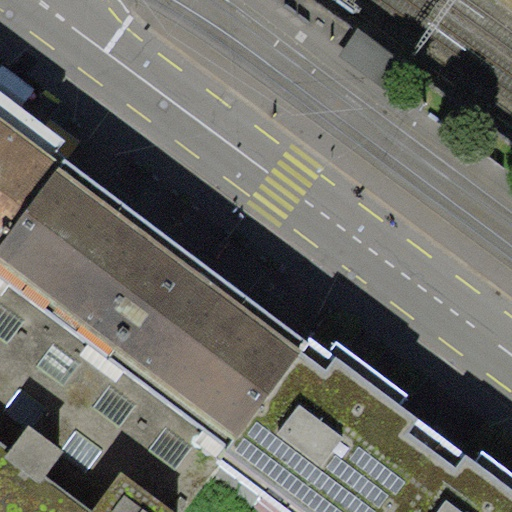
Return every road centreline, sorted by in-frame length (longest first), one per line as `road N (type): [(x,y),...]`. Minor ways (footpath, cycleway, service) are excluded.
road 1 (primary): [(128,73),(511,353)]
road 2 (primary): [(9,0),(128,73)]
